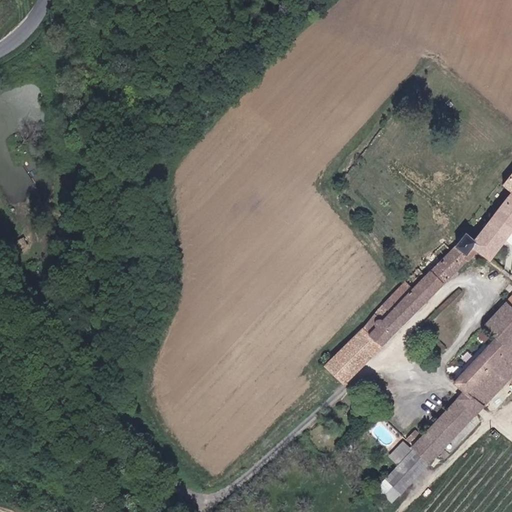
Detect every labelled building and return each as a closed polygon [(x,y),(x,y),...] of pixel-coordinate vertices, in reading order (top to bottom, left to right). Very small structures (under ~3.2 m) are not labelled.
[(511,172),(510,170),(501,182),(509,189),(469,237),(461,230),(451,241),(454,243),(469,257),(478,247),(490,256),(507,235),(511,238),(511,172)] [(19,237),(9,242),(13,250),(23,245),(19,237)] [(441,239),(420,261),(322,363),(346,381),(469,257),(454,243),(450,246),(441,239)] [(19,261),(29,255),(23,245),(13,250),(19,261)] [(15,271),(9,274),(17,286),(22,283),(15,271)] [(484,404),(511,374),(511,305),(506,300),(482,325),(494,336),(453,380),(463,389),(484,404)] [(457,396),(475,413),(479,409),(484,404),(463,389),(458,394),(457,396)] [(391,502),(475,413),(457,396),(410,444),(417,450),(377,490),(391,502)]
